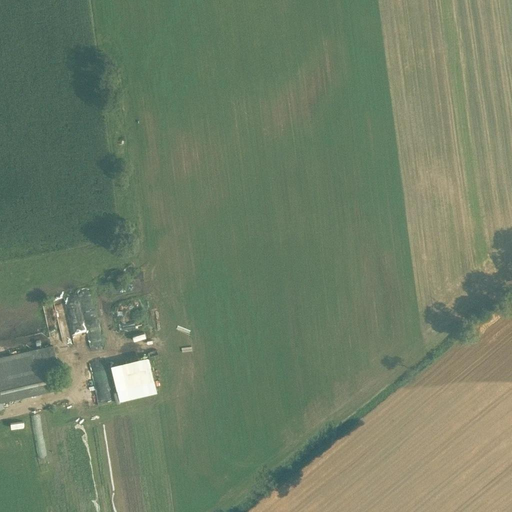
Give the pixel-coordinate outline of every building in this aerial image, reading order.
[(96,327),(86,329),(80,298),(51,304),(52,311),(58,310),(63,339),(70,338),(70,340),(98,335),(96,327)] [(52,345),(0,357),(0,368),(55,356),(52,345)] [(125,360),(133,396),(161,390),(153,354),(125,360)] [(55,356),(0,368),(0,378),(46,368),(57,366),(55,356)] [(46,368),(0,378),(0,392),(1,399),(50,388),(46,368)]
